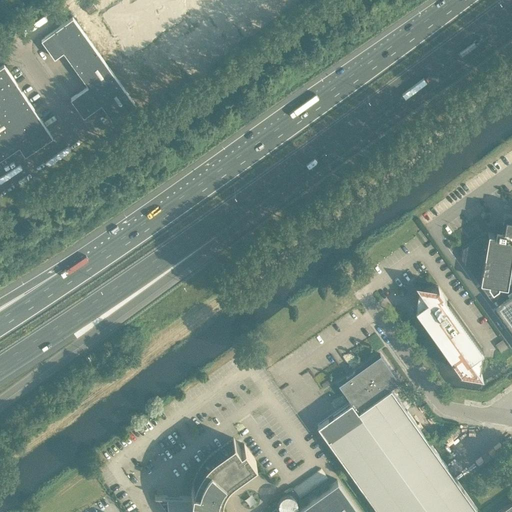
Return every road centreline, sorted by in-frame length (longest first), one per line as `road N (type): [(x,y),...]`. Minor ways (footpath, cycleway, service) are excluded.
road 1 (motorway): [(457,0),(69,278)]
road 2 (motorway): [(0,400),(208,248),(271,182)]
road 3 (motorway): [(0,369),(271,182)]
road 4 (motorway): [(271,182),(511,6)]
road 5 (unclassified): [(0,181),(69,141),(73,122),(17,40)]
road 6 (unclassified): [(511,420),(451,412),(375,313)]
road 7 (unknown): [(316,409),(291,371),(375,313),(361,286)]
road 8 (unclassified): [(147,107),(73,2)]
